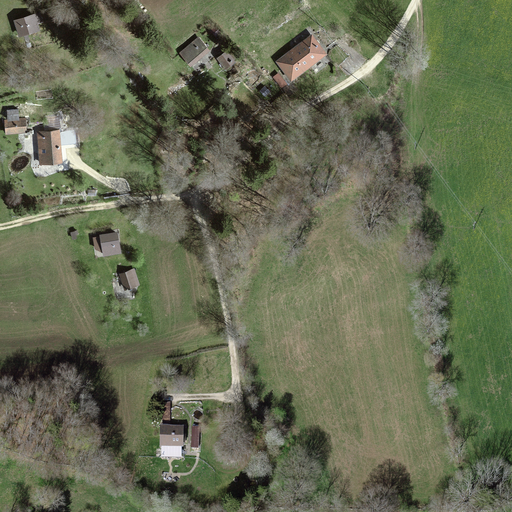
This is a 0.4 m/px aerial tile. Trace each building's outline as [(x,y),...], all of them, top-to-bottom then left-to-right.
[(39,28),(35,15),(17,20),(22,34),(39,28)] [(96,18),(82,23),(84,29),(98,23),(96,18)] [(312,36),(279,61),(291,78),(325,54),(312,36)] [(209,50),(200,38),(180,53),(190,65),(194,61),(193,59),(201,52),(203,54),(209,50)] [(350,57),(339,46),(328,56),(338,67),(350,57)] [(235,59),(227,49),(220,54),(228,64),(235,59)] [(279,109),(291,100),(284,92),(273,101),(279,109)] [(25,130),(24,121),(7,122),(8,134),(19,133),(19,130),(25,130)] [(42,163),(62,162),(60,131),(40,132),(42,163)] [(233,150),(226,141),(216,149),(223,158),(233,150)] [(105,252),(120,250),(117,233),(102,235),(105,252)] [(139,283),(135,269),(120,273),(124,287),(139,283)] [(183,454),(183,440),(186,440),(186,432),(182,433),(182,426),(162,427),(163,454),(165,456),(181,455),(183,454)]
